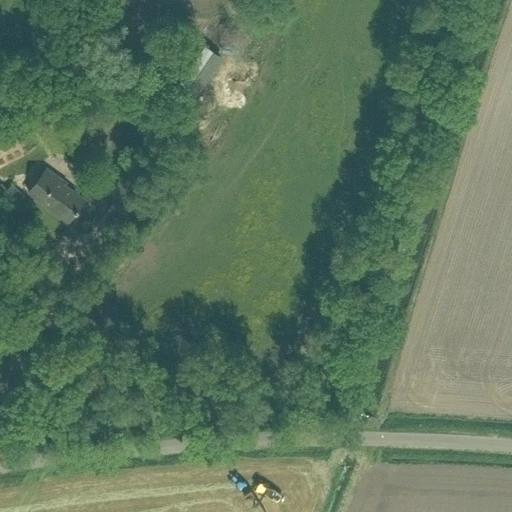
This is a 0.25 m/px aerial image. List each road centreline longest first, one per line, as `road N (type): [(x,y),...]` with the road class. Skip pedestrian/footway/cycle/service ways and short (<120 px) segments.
road 1 (unclassified): [(0,466),(139,447),(343,438)]
road 2 (unclassified): [(511,444),(343,438)]
